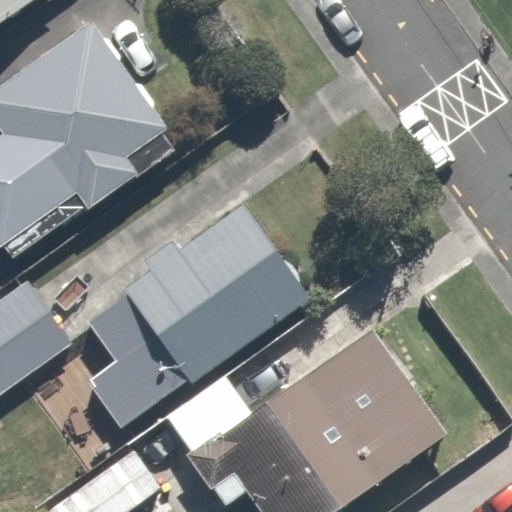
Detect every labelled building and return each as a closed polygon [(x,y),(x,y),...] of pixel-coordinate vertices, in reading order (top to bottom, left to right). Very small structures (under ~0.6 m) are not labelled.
[(0,0),(0,8),(10,0),(0,0)] [(0,67),(0,231),(67,188),(77,204),(131,169),(118,149),(152,127),(79,16),(0,67)] [(110,424),(289,301),(299,293),(230,193),(106,279),(117,294),(82,318),(107,355),(77,376),(110,424)] [(0,381),(65,335),(22,275),(0,290),(0,381)] [(249,511),(319,511),(426,433),(430,430),(352,325),(246,404),(217,365),(149,415),(218,508),(237,495),(249,511)] [(116,511),(130,502),(99,458),(23,511),(116,511)] [(511,511),(511,495),(491,511),(511,511)]
